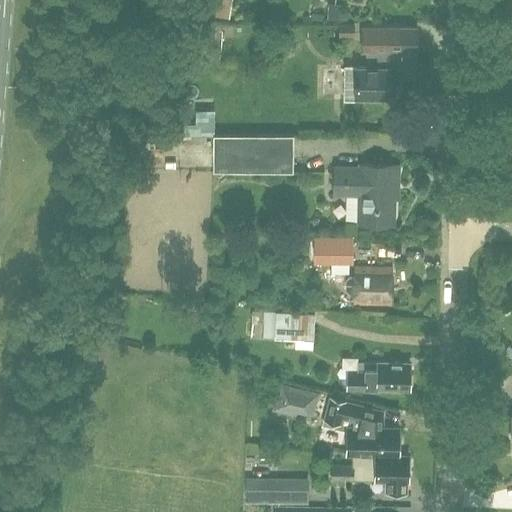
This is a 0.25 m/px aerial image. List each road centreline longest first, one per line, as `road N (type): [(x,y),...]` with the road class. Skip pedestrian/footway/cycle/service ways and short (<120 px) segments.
road 1 (unclassified): [(452,511),(460,233)]
road 2 (unclassified): [(460,233),(467,0)]
